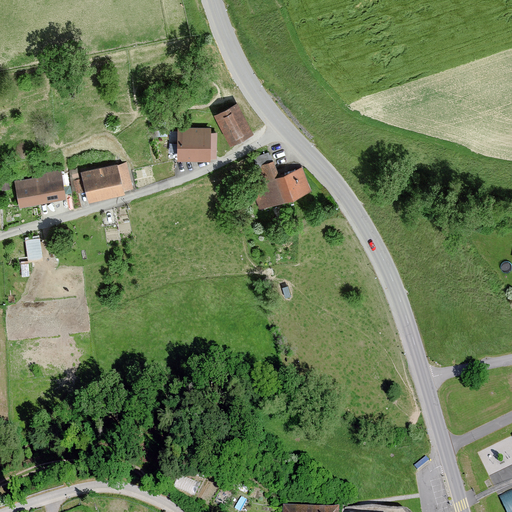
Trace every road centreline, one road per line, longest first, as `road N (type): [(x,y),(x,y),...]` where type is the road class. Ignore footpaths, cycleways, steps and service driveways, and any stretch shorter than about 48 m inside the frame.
road 1 (residential): [(287,130),(134,195),(0,236)]
road 2 (tertiary): [(424,378),(369,235),(333,178),(287,130)]
road 3 (residential): [(173,511),(145,493),(107,485),(11,511)]
road 4 (tertiary): [(287,130),(237,62),(216,0)]
road 5 (tertiary): [(462,511),(424,378)]
